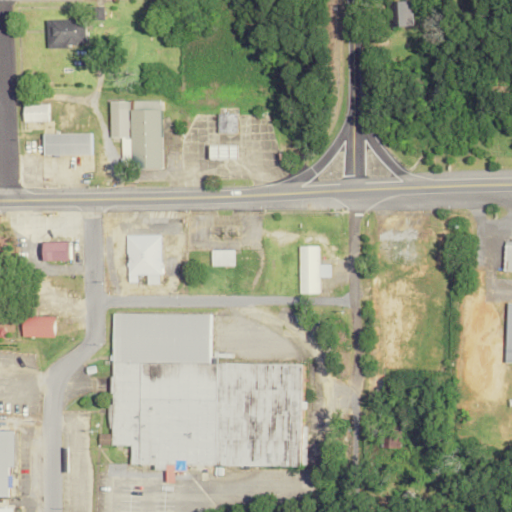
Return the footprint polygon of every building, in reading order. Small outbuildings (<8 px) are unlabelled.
[(398,0),(392,0),(392,25),(411,25),(410,0),(398,0)] [(43,19),(44,46),(84,45),(83,18),(43,19)] [(107,136),(127,136),(127,162),(134,162),(134,168),(157,167),(156,99),(106,100),(107,136)] [(44,103),(19,104),(20,122),(45,121),(44,103)] [(234,113),(216,113),(215,132),(233,132),(234,113)] [(87,133),(40,133),(40,155),(87,155),(87,133)] [(205,144),(206,157),(232,156),(231,144),(205,144)] [(143,284),(157,284),(156,234),(123,235),(123,282),(133,282),(133,274),(143,274),(143,284)] [(511,240),(503,240),(502,271),(511,270),(511,240)] [(67,241),(36,241),(36,260),(67,259),(67,241)] [(295,245),(296,293),(315,293),(315,277),(328,277),(327,264),(315,264),(315,245),(295,245)] [(229,249),(207,250),(207,265),(230,265),(229,249)] [(298,363),(205,362),(205,314),(108,313),(107,445),(127,445),(126,464),(150,464),(150,469),(162,469),(161,482),(169,482),(170,470),(181,470),(181,465),(302,466),(303,425),(297,425),(298,363)] [(50,337),(51,316),(19,316),(19,337),(50,337)] [(10,430),(0,430),(0,496),(5,496),(4,467),(10,467),(10,430)]
